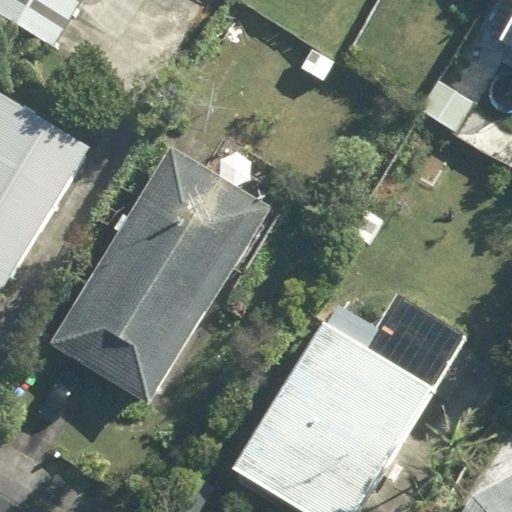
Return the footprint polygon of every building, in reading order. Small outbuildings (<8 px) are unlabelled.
[(91,0),(0,0),(0,22),(57,57),(91,0)] [(484,103),(445,80),(421,123),(460,145),(484,103)] [(0,98),(0,290),(11,297),(97,156),(1,98),(0,98)] [(178,152),(53,349),(151,411),(276,213),(178,152)] [(331,327),(239,474),(300,511),(369,511),(442,395),(331,327)] [(511,511),(511,487),(479,504),(474,511),(511,511)]
